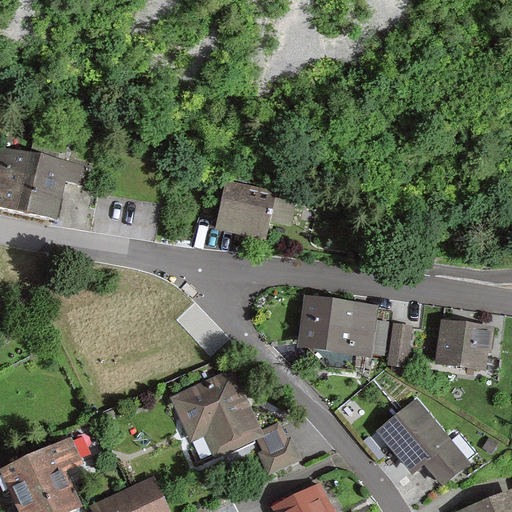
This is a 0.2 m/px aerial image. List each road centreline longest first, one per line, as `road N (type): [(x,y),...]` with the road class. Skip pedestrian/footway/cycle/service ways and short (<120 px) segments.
road 1 (residential): [(218,265),(226,316),(350,453),(389,511)]
road 2 (residential): [(511,299),(218,265)]
road 3 (residential): [(218,265),(0,226)]
